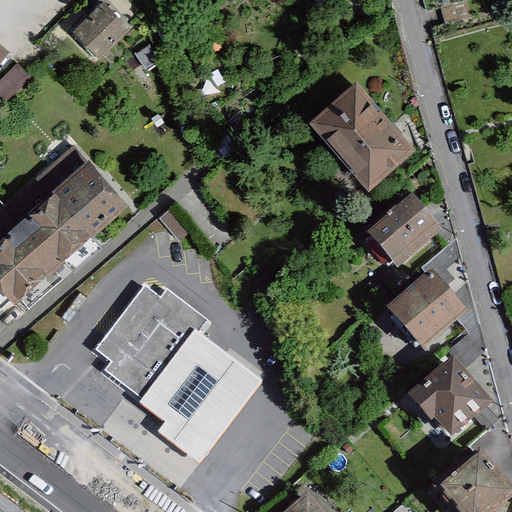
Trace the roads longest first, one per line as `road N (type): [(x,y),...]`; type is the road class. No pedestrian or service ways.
road 1 (residential): [(511,402),(397,0)]
road 2 (primary): [(0,409),(135,511)]
